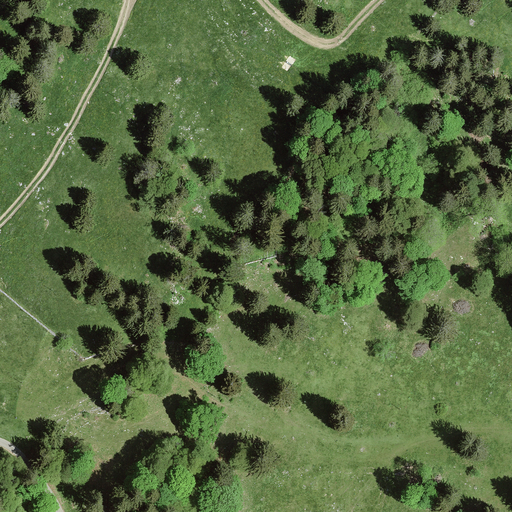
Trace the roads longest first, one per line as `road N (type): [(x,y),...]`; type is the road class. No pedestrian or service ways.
road 1 (track): [(128,0),(51,162),(0,224)]
road 2 (track): [(265,0),(314,40),(334,39),(379,0)]
